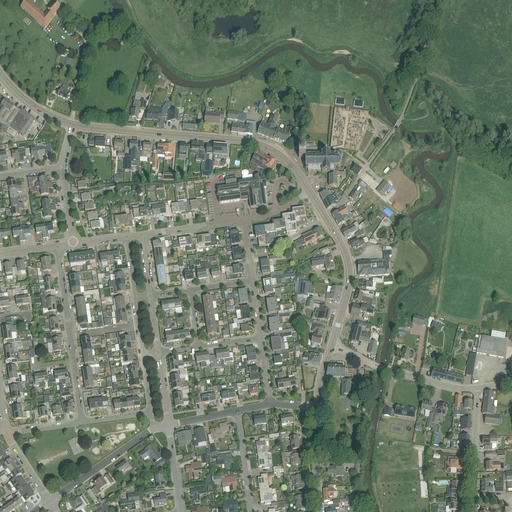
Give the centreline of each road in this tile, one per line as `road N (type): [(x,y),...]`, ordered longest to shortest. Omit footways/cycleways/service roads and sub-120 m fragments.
road 1 (track): [(174,65),(213,75),(299,38),(319,52),(343,49),(375,66),(401,116)]
road 2 (secondary): [(309,191),(290,164),(261,145),(70,124)]
road 3 (unclassified): [(324,215),(399,121),(439,0)]
road 4 (unclassified): [(477,388),(372,365),(331,346)]
road 5 (secondary): [(331,346),(348,267),(327,220)]
road 6 (unclassified): [(50,502),(154,427)]
road 7 (unclassified): [(470,511),(477,388)]
